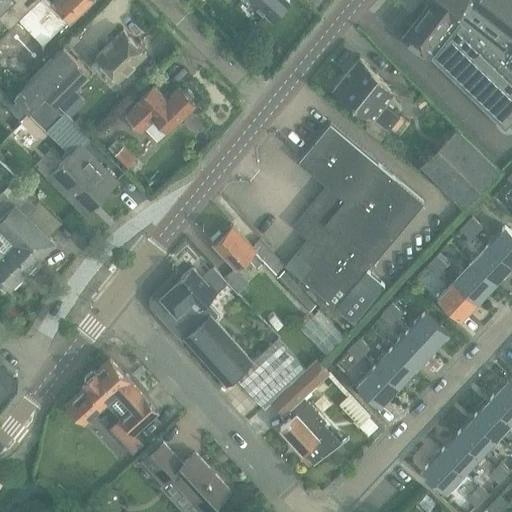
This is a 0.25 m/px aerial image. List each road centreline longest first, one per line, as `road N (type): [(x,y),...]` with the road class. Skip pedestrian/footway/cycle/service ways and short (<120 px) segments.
road 1 (residential): [(308,511),(112,302)]
road 2 (residential): [(334,511),(511,326)]
road 3 (residential): [(190,202),(123,233),(85,272),(47,330),(45,386)]
road 4 (residential): [(260,115),(151,0)]
road 5 (tertiary): [(260,115),(351,0)]
road 6 (tertiary): [(112,302),(190,202)]
